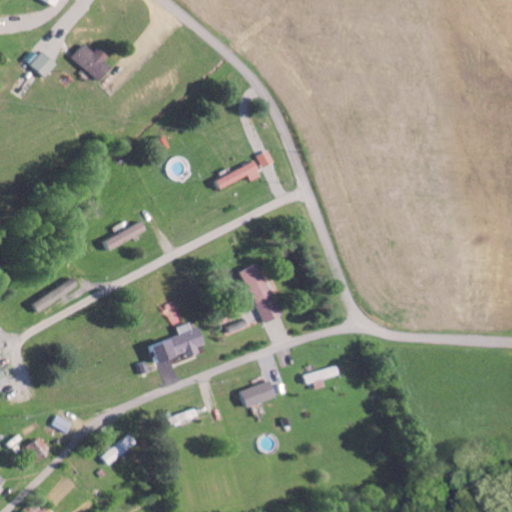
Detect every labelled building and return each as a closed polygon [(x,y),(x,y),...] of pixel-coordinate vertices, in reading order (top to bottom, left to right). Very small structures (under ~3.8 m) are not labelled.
[(108,66),(93,50),(89,53),(81,44),(68,56),(92,81),(108,66)] [(53,65),(40,52),(27,65),(41,78),(53,65)] [(151,141),(158,153),(167,147),(160,136),(151,141)] [(272,162),(266,150),(254,156),(260,168),(272,162)] [(212,180),(216,189),(244,176),(247,182),(258,177),(251,162),(212,180)] [(145,231),(140,222),(100,241),(104,250),(145,231)] [(235,272),(262,323),(278,314),(251,263),(235,272)] [(76,287),(70,278),(28,304),(33,313),(76,287)] [(235,303),(245,325),(258,320),(248,298),(235,303)] [(149,363),(181,353),(182,358),(195,354),(193,347),(201,345),(195,327),(187,330),(185,323),(171,328),(174,335),(143,346),(149,363)] [(310,390),(322,387),(320,380),(335,376),(333,366),(299,376),(302,385),(308,383),(310,390)] [(235,392),(242,409),(272,397),(266,380),(235,392)] [(156,419),(158,428),(194,420),(192,411),(156,419)] [(66,423),(51,416),(46,426),(61,433),(66,423)] [(102,465),(134,446),(127,436),(96,455),(102,465)] [(46,511),(39,503),(28,511),(46,511)]
